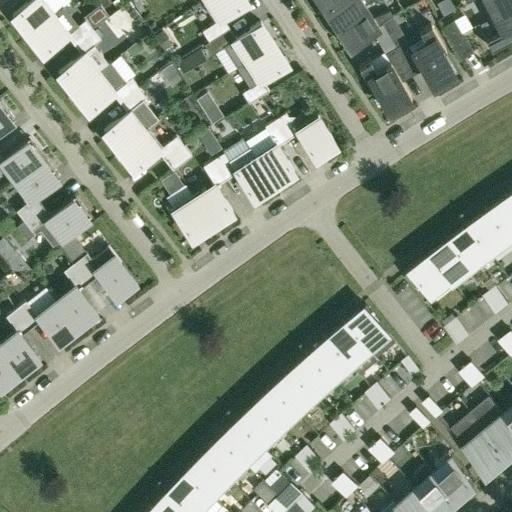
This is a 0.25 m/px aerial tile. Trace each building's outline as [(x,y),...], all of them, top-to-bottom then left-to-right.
[(27,0),(12,12),(27,32),(54,11),(45,0),(27,0)] [(136,0),(133,2),(141,14),(146,10),(138,0),(136,0)] [(202,29),(209,39),(229,26),(222,16),(246,0),(206,0),(218,18),(202,29)] [(332,25),(365,3),(370,0),(326,0),(319,5),(319,6),(322,4),(327,11),(324,13),(332,25)] [(511,0),(485,0),(493,15),(511,4),(511,0)] [(100,2),(84,14),(93,25),(108,13),(100,2)] [(372,14),(365,3),(332,25),(332,26),(335,24),(340,31),(337,33),(345,46),(379,24),(378,23),(392,14),(389,9),(372,14)] [(511,4),(493,15),(500,28),(485,36),(491,47),(511,36),(511,4)] [(66,33),(74,42),(93,27),(85,18),(69,30),(54,11),(27,32),(43,51),(66,33)] [(382,21),(388,31),(399,24),(393,14),(382,21)] [(455,17),(444,23),(449,34),(459,28),(461,31),(462,31),(455,17)] [(232,39),(245,59),(274,41),(260,20),(235,36),(229,26),(209,39),(215,49),(232,39)] [(425,39),(411,47),(406,39),(395,45),(409,68),(419,62),(432,83),(455,69),(443,49),(446,48),(431,22),(419,29),(425,39)] [(58,70),(73,90),(100,69),(85,49),(100,37),(93,27),(74,42),(81,52),(58,70)] [(473,50),(462,31),(461,31),(459,28),(449,34),(461,56),(473,50)] [(154,34),(158,42),(167,36),(163,29),(154,34)] [(287,61),(274,41),(245,59),(259,80),(242,90),(249,101),(269,88),(262,78),(287,61)] [(411,95),(398,74),(409,68),(395,45),(385,51),(390,60),(376,68),(370,58),(358,65),(373,90),(376,89),(388,109),(411,95)] [(176,60),(183,72),(194,64),(187,54),(176,60)] [(159,69),(167,79),(177,71),(170,62),(159,69)] [(115,88),(100,69),(73,90),(88,109),(112,91),(119,100),(138,85),(130,76),(115,88)] [(310,80),(303,70),(291,77),(298,87),(310,80)] [(126,110),(103,128),(118,148),(145,127),(158,117),(143,97),(146,95),(138,85),(119,100),(126,110)] [(0,127),(15,116),(0,97),(0,127)] [(204,108),(211,121),(223,114),(214,101),(204,108)] [(285,110),(275,117),(288,137),(298,130),(314,155),(336,141),(317,113),(296,127),(285,110)] [(275,140),(255,154),(273,182),(294,168),(278,143),(288,137),(275,117),(264,124),(275,140)] [(145,127),(118,148),(134,167),(157,149),(172,168),(191,154),(176,134),(160,146),(145,127)] [(0,166),(11,181),(45,155),(30,135),(5,154),(0,148),(0,166)] [(223,150),(213,157),(226,177),(236,170),(252,196),(273,182),(255,154),(234,167),(223,150)] [(43,203),(35,194),(60,174),(45,155),(11,181),(26,200),(16,208),(24,218),(43,203)] [(213,180),(193,194),(211,222),(232,209),(216,184),(226,177),(213,157),(203,164),(213,180)] [(159,178),(169,191),(182,182),(173,171),(159,178)] [(50,213),(43,203),(24,218),(34,231),(40,227),(52,244),(91,213),(75,193),(50,213)] [(511,197),(509,193),(489,207),(511,237),(511,236),(511,197)] [(191,236),(211,222),(193,194),(172,207),(191,236)] [(489,207),(469,222),(491,251),(511,237),(489,207)] [(469,222),(450,236),(472,266),(491,251),(469,222)] [(0,238),(0,254),(3,257),(14,249),(3,236),(0,238)] [(450,236),(431,251),(453,280),(472,266),(450,236)] [(94,267),(83,253),(73,260),(88,279),(98,272),(117,297),(137,281),(114,251),(94,267)] [(404,272),(425,299),(451,279),(452,281),(453,280),(431,251),(404,272)] [(55,297),(79,327),(98,311),(79,287),(88,279),(73,260),(63,268),(74,282),(55,297)] [(507,300),(496,285),(490,289),(501,305),(507,300)] [(484,294),(496,309),(501,305),(490,289),(484,294)] [(15,306),(30,325),(40,317),(59,342),(79,327),(55,297),(36,312),(25,298),(15,306)] [(366,303),(347,319),(370,348),(374,345),(389,332),(366,303)] [(0,340),(0,345),(21,372),(40,357),(21,332),(30,325),(15,306),(5,313),(17,327),(0,340)] [(456,316),(445,324),(457,339),(468,331),(456,316)] [(340,325),(328,335),(352,363),(370,348),(347,319),(340,325)] [(499,338),(511,353),(511,352),(511,342),(505,333),(499,338)] [(322,341),(310,351),(334,379),(352,363),(328,335),(322,341)] [(21,372),(0,345),(0,385),(1,388),(21,372)] [(303,357),(292,367),(316,395),(334,379),(310,351),(303,357)] [(408,354),(403,359),(415,373),(420,369),(408,354)] [(483,374),(471,360),(465,364),(478,379),(483,374)] [(460,369),(472,383),(472,384),(478,379),(465,364),(460,369)] [(285,373),(274,384),(299,411),(316,395),(292,367),(285,373)] [(389,395),(377,381),(371,386),(383,400),(389,395)] [(274,384),(256,401),(281,428),(299,411),(274,384)] [(366,390),(378,404),(383,400),(371,386),(366,390)] [(429,395),(423,399),(436,414),(441,409),(429,395)] [(250,407),(238,418),(264,444),(275,433),(281,428),(256,401),(250,407)] [(506,452),(511,447),(511,421),(503,411),(497,403),(478,419),(506,452)] [(511,403),(503,411),(511,421),(511,403)] [(429,420),(416,405),(411,410),(423,424),(429,420)] [(354,426),(341,412),(336,417),(349,431),(354,426)] [(331,421),(344,436),(349,431),(336,417),(331,421)] [(238,418),(221,435),(247,461),(256,470),(273,453),(264,444),(238,418)] [(487,468),(506,452),(478,419),(463,431),(469,439),(465,442),(487,468)] [(215,441),(204,452),(230,478),(241,467),(247,461),(221,435),(215,441)] [(393,451),(380,436),(375,441),(388,455),(393,451)] [(370,446),(382,460),(388,455),(375,441),(370,446)] [(320,458),(307,444),(301,449),(314,463),(320,458)] [(296,454),(310,467),(314,463),(301,449),(296,454)] [(475,479),(453,454),(449,449),(435,461),(439,465),(434,470),(456,495),(475,479)] [(204,452),(187,470),(213,495),(224,484),(230,478),(204,452)] [(181,476),(170,487),(196,511),(197,511),(213,495),(187,470),(181,476)] [(356,484),(343,470),(338,475),(351,489),(356,484)] [(418,483),(416,486),(438,511),(456,495),(434,470),(418,483)] [(303,492),(291,480),(283,472),(271,484),(279,492),(275,496),(287,508),(297,498),(303,492)] [(333,480),(346,494),(351,489),(338,475),(333,480)] [(333,510),(347,497),(328,476),(314,489),(333,510)] [(416,486),(398,502),(406,511),(437,511),(438,511),(416,486)] [(164,494),(153,505),(160,511),(196,511),(170,487),(164,494)] [(313,503),(308,498),(303,492),(297,498),(308,509),(313,503)] [(269,502),(275,508),(279,511),(282,511),(287,508),(275,496),(269,502)] [(282,511),(304,511),(308,509),(297,498),(287,508),(282,511)] [(406,511),(398,502),(387,511),(406,511)]
